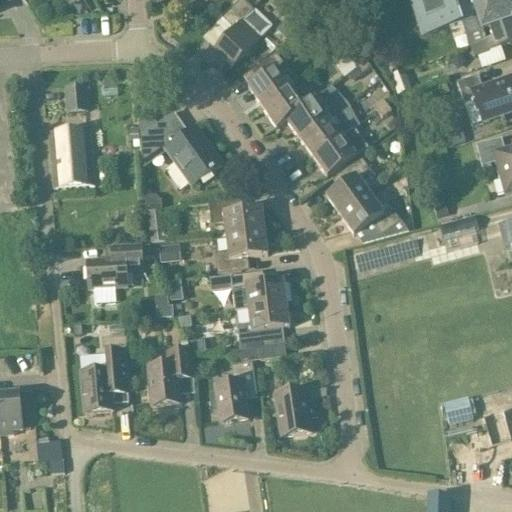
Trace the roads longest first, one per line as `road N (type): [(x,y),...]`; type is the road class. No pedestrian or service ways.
road 1 (residential): [(137,47),(217,108),(293,205),(335,329),(357,478)]
road 2 (residential): [(357,478),(65,438)]
road 3 (residential): [(65,438),(48,253)]
road 4 (residential): [(511,498),(357,478)]
